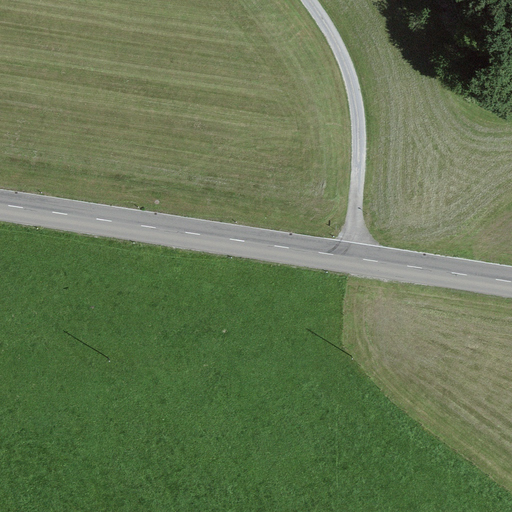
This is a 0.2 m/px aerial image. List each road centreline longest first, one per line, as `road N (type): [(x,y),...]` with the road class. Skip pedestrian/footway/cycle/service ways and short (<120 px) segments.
road 1 (tertiary): [(0,205),(511,283)]
road 2 (track): [(351,259),(365,119),(335,30),(309,0)]
